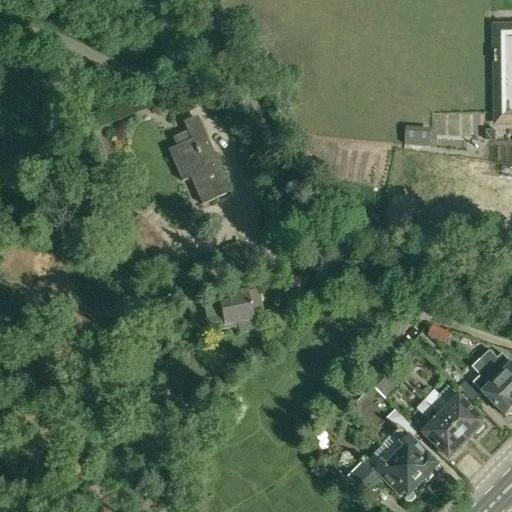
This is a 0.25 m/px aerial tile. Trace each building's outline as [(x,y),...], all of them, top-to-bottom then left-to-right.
[(511,26),(495,27),(495,53),(504,53),(504,63),(495,63),(496,125),(511,124),(511,26)] [(181,182),(190,179),(201,205),(230,192),(207,139),(197,116),(182,122),(190,140),(168,150),(181,182)] [(165,245),(138,216),(113,239),(134,261),(147,249),(154,256),(165,245)] [(228,325),(236,323),(253,320),(247,293),(202,302),(209,332),(229,328),(228,325)] [(490,351),(480,360),(511,393),(511,363),(502,354),(497,358),(490,351)] [(373,356),(358,373),(368,382),(383,365),(373,356)] [(511,393),(480,360),(472,368),(481,377),(474,384),(483,393),(506,418),(509,415),(511,415),(511,393)] [(383,366),(368,382),(378,392),(386,398),(401,382),(394,375),(383,366)] [(467,381),(459,390),(473,404),(481,396),(467,381)] [(436,392),(428,401),(469,441),(476,434),(480,434),(485,429),(485,424),(486,423),(461,398),(451,408),(436,392)] [(462,448),(469,441),(428,401),(419,409),(435,425),(426,434),(451,458),(453,457),(457,457),(462,452),(462,448)] [(398,432),(395,435),(408,448),(399,458),(424,482),(440,465),(413,438),(418,433),(396,411),(387,420),(398,432)] [(424,482),(399,458),(388,468),(384,463),(377,470),(367,459),(349,477),(366,493),(380,479),(384,483),(386,481),(406,500),(408,501),(408,502),(411,502),(412,502),(414,501),(415,499),(416,498),(416,496),(416,495),(415,494),(415,492),(424,482)]
